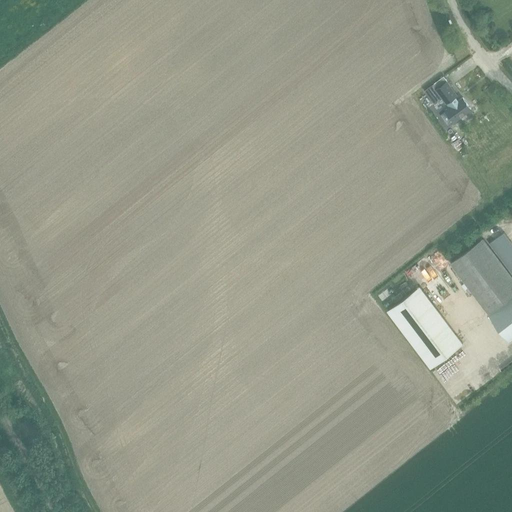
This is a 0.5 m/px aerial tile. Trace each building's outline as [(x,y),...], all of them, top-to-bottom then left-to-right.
[(466,66),(469,72),(477,68),(473,61),(466,66)] [(454,97),(455,96),(457,95),(446,81),(435,89),(446,103),(449,101),(452,105),(445,110),(453,121),(460,116),(463,119),(467,116),(465,113),(471,109),(463,97),(457,101),(454,97)] [(489,243),(494,250),(511,272),(511,243),(504,232),(489,243)] [(511,277),(483,238),(450,263),(488,312),(488,313),(509,341),(511,338),(511,277)] [(463,342),(419,286),(387,311),(430,367),(463,342)]
